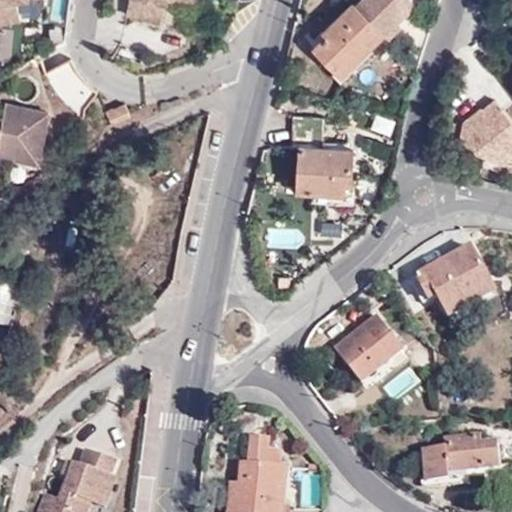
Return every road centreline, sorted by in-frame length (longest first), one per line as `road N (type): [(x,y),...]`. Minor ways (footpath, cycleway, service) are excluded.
road 1 (secondary): [(191,372),(273,0)]
road 2 (residential): [(269,345),(328,445),(412,511)]
road 3 (residential): [(424,194),(269,345)]
road 4 (residential): [(424,194),(437,78),(464,0)]
road 5 (secondary): [(171,511),(191,372)]
